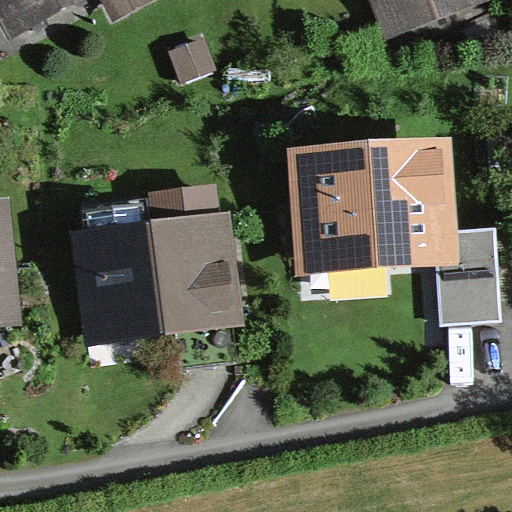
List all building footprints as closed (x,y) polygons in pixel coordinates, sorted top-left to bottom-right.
[(0,0),(11,22),(53,0),(110,0),(118,13),(140,0),(0,0)] [(440,5),(445,17),(478,4),(476,0),(379,0),(389,24),(440,5)] [(499,323),(493,234),(437,237),(432,162),(307,170),(313,260),(436,252),(441,326),(499,323)] [(98,332),(226,315),(211,195),(153,202),(158,244),(150,245),(144,204),(85,211),(98,332)] [(0,376),(23,368),(3,314),(0,287),(0,376)]
